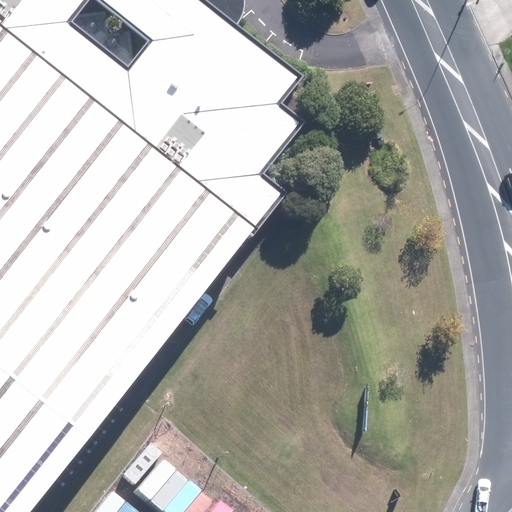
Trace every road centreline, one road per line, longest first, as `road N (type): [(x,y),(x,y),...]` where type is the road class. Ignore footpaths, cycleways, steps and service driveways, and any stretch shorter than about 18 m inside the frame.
road 1 (secondary): [(507,487),(497,193)]
road 2 (secondary): [(416,0),(497,193)]
